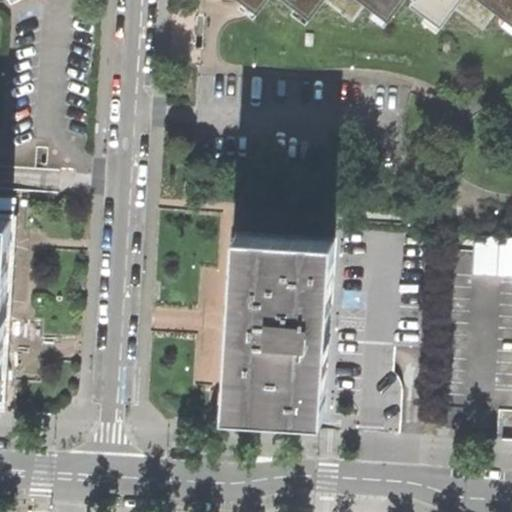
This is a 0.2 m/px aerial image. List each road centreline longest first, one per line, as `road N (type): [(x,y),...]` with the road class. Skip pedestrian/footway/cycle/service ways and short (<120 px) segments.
road 1 (residential): [(139,0),(108,477)]
road 2 (residential): [(511,501),(343,477),(225,484),(108,477)]
